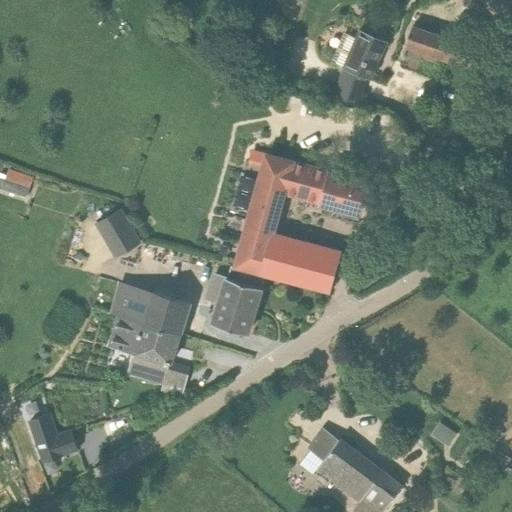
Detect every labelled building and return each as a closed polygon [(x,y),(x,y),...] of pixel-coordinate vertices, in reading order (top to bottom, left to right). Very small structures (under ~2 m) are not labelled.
[(465,0),(481,10),(484,5),(493,11),(493,10),(500,0),(465,0)] [(493,11),(495,12),(511,23),(506,32),(511,35),(511,0),(500,0),(493,10),(493,11)] [(451,40),(412,25),(406,45),(444,58),(450,41),(451,40)] [(368,34),(359,30),(343,67),(351,71),(370,79),(386,42),(368,34)] [(450,41),(444,58),(485,72),(491,54),(451,40),(450,41)] [(267,154),(252,206),(280,213),(286,192),(363,214),(372,183),(267,154)] [(8,169),(3,179),(30,187),(32,178),(8,169)] [(30,189),(0,177),(0,189),(27,199),(30,189)] [(122,206),(93,222),(114,258),(143,241),(122,206)] [(274,234),(280,213),(252,206),(236,266),(266,274),(330,292),(341,253),(274,234)] [(248,333),(266,274),(236,266),(231,264),(213,323),(248,333)] [(120,281),(111,312),(119,314),(180,334),(189,302),(120,281)] [(119,314),(109,345),(134,352),(129,372),(164,381),(171,363),(168,362),(180,334),(119,314)] [(72,433),(58,438),(51,417),(33,423),(46,461),(78,450),(72,433)] [(443,420),(437,433),(455,441),(461,429),(443,420)] [(319,465),(380,511),(382,511),(389,503),(401,487),(339,439),(326,429),(310,450),(324,460),(319,465)] [(492,459),(511,465),(511,463),(511,451),(497,446),(492,459)]
